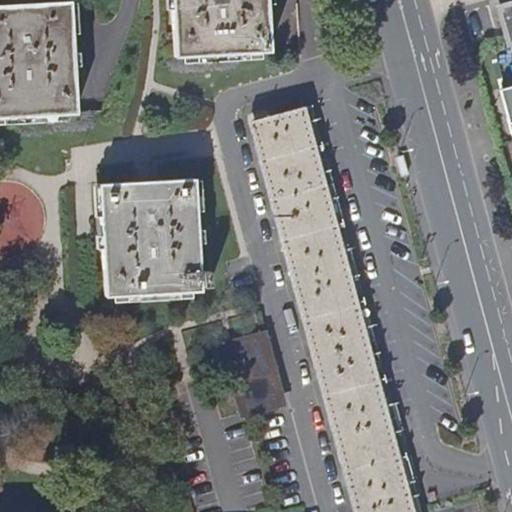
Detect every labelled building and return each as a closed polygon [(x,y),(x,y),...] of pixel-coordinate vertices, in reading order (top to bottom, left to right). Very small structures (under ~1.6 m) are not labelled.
[(268,0),(171,0),(174,55),(271,51),(268,0)] [(72,1),(0,4),(0,116),(77,114),(72,1)] [(511,113),(504,85),(499,86),(507,114),(511,113)] [(421,511),(357,280),(310,110),(249,128),(355,511),(421,511)] [(195,176),(99,181),(104,292),(201,288),(195,176)] [(271,368),(263,337),(228,346),(236,377),(271,368)] [(280,401),(271,368),(236,377),(245,410),(280,401)]
